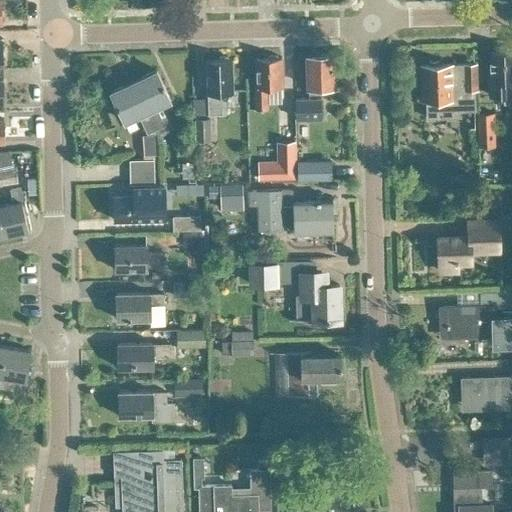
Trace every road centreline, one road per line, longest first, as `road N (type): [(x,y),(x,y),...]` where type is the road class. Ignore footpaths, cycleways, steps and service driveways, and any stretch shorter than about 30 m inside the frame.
road 1 (residential): [(402,511),(379,355),(373,25)]
road 2 (residential): [(49,35),(373,25)]
road 3 (residential): [(52,239),(49,35)]
road 4 (residential): [(44,511),(55,442),(53,338)]
road 5 (residential): [(373,25),(511,20)]
